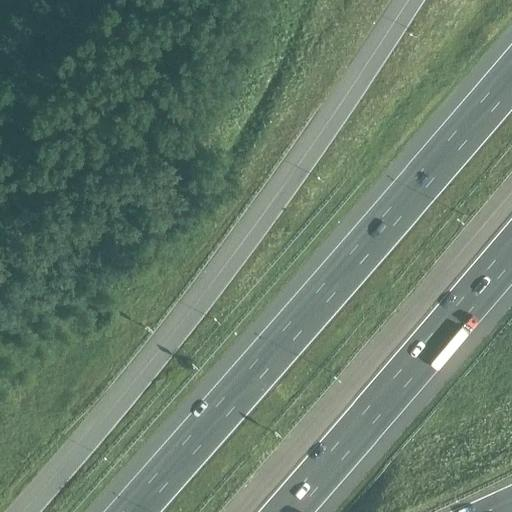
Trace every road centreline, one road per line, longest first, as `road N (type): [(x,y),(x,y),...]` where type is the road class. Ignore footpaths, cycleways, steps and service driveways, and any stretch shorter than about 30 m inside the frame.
road 1 (motorway): [(417,0),(277,210),(31,511)]
road 2 (motorway): [(511,72),(129,511)]
road 3 (motorway): [(287,511),(511,248)]
